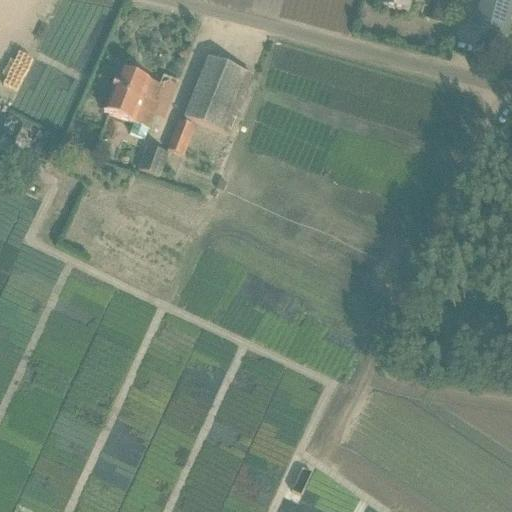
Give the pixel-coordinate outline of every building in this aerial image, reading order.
[(511,0),(386,0),(384,9),(410,15),(413,0),(418,0),(422,1),(422,0),(483,0),(476,30),(482,31),(507,39),(511,18),(511,0)] [(228,138),(244,98),(252,79),(207,61),(200,80),(184,120),(228,138)] [(120,73),(111,94),(156,112),(158,106),(153,104),(159,89),(120,73)] [(144,141),(151,125),(156,112),(111,94),(104,113),(136,125),(132,136),(144,141)] [(180,159),(184,161),(195,130),(177,124),(167,153),(171,155),(180,159)] [(218,141),(213,155),(211,155),(207,165),(216,169),(225,143),(218,141)] [(227,173),(236,147),(227,144),(217,170),(227,173)] [(145,151),(137,173),(158,181),(166,158),(145,151)] [(73,250),(92,258),(110,213),(92,205),(73,250)] [(301,474),(285,511),(369,511),(355,506),(357,501),(329,490),(330,486),(301,474)]
